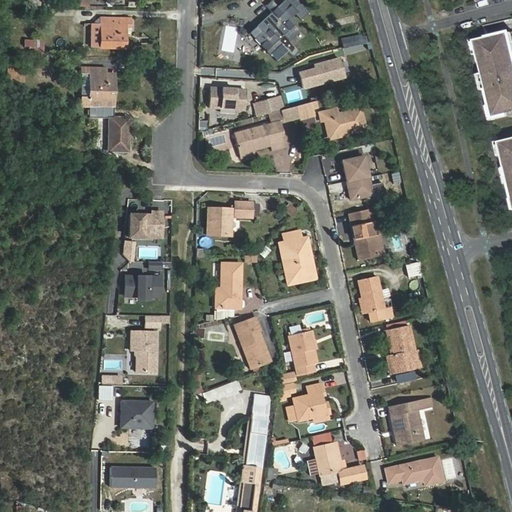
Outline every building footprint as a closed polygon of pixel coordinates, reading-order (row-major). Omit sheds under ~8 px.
[(295,13),(301,19),(308,12),(296,0),(283,0),(285,1),(278,7),(272,1),(266,6),(272,13),(250,33),(276,62),(287,52),(292,57),(298,52),(289,41),(300,31),(289,19),(295,13)] [(131,25),(132,18),(118,18),(118,24),(93,24),(93,47),(125,48),(125,25),(131,25)] [(511,30),(478,39),(497,117),(511,113),(511,30)] [(360,45),(362,52),(368,50),(364,35),(358,36),(360,45)] [(362,52),(360,45),(358,36),(341,41),(345,56),(362,52)] [(299,73),(303,89),(344,78),(339,58),(314,65),(315,69),(299,73)] [(25,64),(9,64),(8,82),(24,83),(25,64)] [(114,74),(100,74),(100,68),(82,67),(81,74),(89,74),(89,97),(82,97),(81,107),(89,108),(114,108),(114,74)] [(210,88),(209,107),(244,110),(245,90),(210,88)] [(282,96),(272,99),(276,112),(281,110),(285,109),(282,96)] [(272,99),(261,102),(264,115),(276,112),(272,99)] [(299,118),(300,119),(315,115),(313,108),(318,107),(316,101),(297,106),(299,118)] [(264,115),(261,102),(253,104),(256,117),(264,115)] [(285,109),(281,110),(284,122),(299,118),(297,106),(285,109)] [(130,118),(114,118),(114,108),(89,108),(88,118),(109,118),(108,152),(128,152),(130,118)] [(325,121),(329,138),(366,130),(360,109),(337,114),(336,109),(319,113),(321,122),(325,121)] [(271,151),(286,147),(280,121),(238,132),(243,153),(270,146),(271,151)] [(511,138),(502,141),(511,180),(511,138)] [(342,161),(350,200),(372,195),(364,156),(342,161)] [(235,203),(235,217),(251,217),(251,203),(235,203)] [(285,212),(290,216),(296,210),(291,205),(285,212)] [(207,235),(230,235),(231,210),(208,209),(207,235)] [(152,215),(129,215),(128,237),(161,238),(161,212),(152,212),(152,215)] [(358,259),(379,254),(371,216),(350,221),(354,239),(356,238),(359,249),(357,250),(358,259)] [(299,231),(283,234),(285,242),(301,238),(299,231)] [(279,243),(288,285),(298,283),(298,280),(310,277),(306,257),(311,256),(307,237),(301,238),(285,242),(279,243)] [(134,244),(124,243),(122,254),(128,262),(132,262),(134,244)] [(270,250),(265,246),(259,253),(264,258),(270,250)] [(241,264),(221,263),(220,288),(215,288),(215,308),(216,308),(231,308),(235,309),(240,309),(241,264)] [(407,278),(422,275),(419,263),(405,266),(407,278)] [(369,312),(371,322),(386,319),(384,309),(377,276),(358,281),(365,313),(369,312)] [(160,277),(125,277),(125,296),(137,296),(137,300),(149,300),(149,296),(160,297),(160,277)] [(390,307),(384,309),(386,319),(393,317),(390,307)] [(216,308),(215,321),(235,316),(235,309),(231,308),(216,308)] [(144,317),(144,327),(159,327),(159,317),(144,317)] [(250,353),(255,366),(270,361),(258,330),(260,329),(255,317),(234,326),(245,354),(250,353)] [(409,352),(414,351),(409,325),(389,330),(395,354),(389,355),(393,374),(413,369),(409,352)] [(198,326),(194,326),(194,339),(203,339),(203,329),(198,329),(198,326)] [(309,331),(288,336),(297,376),(314,372),(313,364),(316,363),(309,331)] [(157,332),(131,332),(130,351),(134,351),(139,351),(139,354),(136,357),(136,373),(156,373),(157,332)] [(414,351),(409,352),(413,369),(421,368),(418,350),(414,351)] [(282,384),(296,381),(294,371),(280,375),(282,384)] [(236,381),(202,395),(205,404),(240,390),(236,381)] [(293,384),(279,387),(280,393),(281,397),(290,395),(296,393),(293,384)] [(295,407),(286,408),(290,422),(298,420),(298,421),(329,414),(326,403),(322,403),(320,392),(323,392),(321,384),(307,387),(309,395),(293,399),(295,407)] [(112,386),(98,386),(98,400),(112,400),(112,386)] [(281,397),(280,393),(278,394),(278,401),(277,401),(277,403),(283,402),(283,401),(286,400),(286,397),(290,396),(290,395),(281,397)] [(254,397),(253,404),(269,406),(270,399),(254,397)] [(421,399),(391,406),(393,415),(390,416),(397,445),(423,440),(417,411),(424,409),(421,399)] [(153,401),(121,401),(121,428),(152,428),(153,401)] [(269,406),(253,404),(252,412),(269,414),(269,406)] [(249,432),(238,511),(242,511),(241,511),(256,511),(269,414),(252,412),(249,432)] [(311,438),(313,447),(332,443),(330,434),(311,438)] [(332,443),(313,447),(316,460),(319,475),(320,476),(338,472),(340,482),(341,484),(365,478),(362,466),(345,470),(343,461),(336,462),(332,443)] [(425,486),(443,481),(437,457),(385,469),(388,483),(402,480),(403,483),(423,479),(425,486)] [(310,477),(319,475),(316,460),(307,462),(310,477)] [(155,468),(111,467),(110,487),(155,488),(155,468)] [(277,469),(269,469),(268,479),(275,480),(277,469)] [(338,472),(320,476),(322,486),(340,482),(338,472)]
